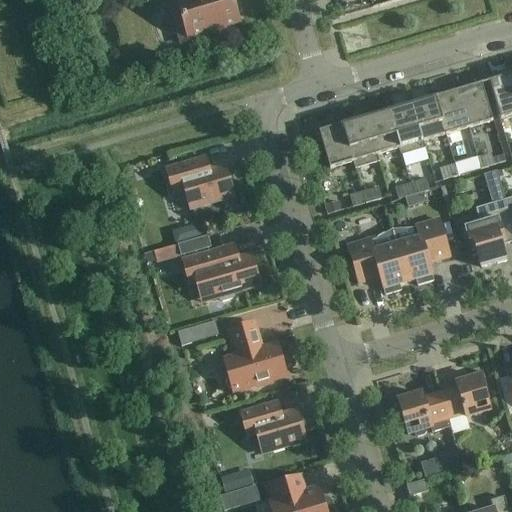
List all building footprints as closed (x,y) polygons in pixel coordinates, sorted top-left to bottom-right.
[(239,27),(231,0),(176,0),(189,42),(239,27)] [(511,73),(511,70),(487,77),(500,120),(511,116),(511,73)] [(480,80),(456,87),(468,129),(492,122),(480,80)] [(433,93),(445,136),(468,129),(456,87),(433,93)] [(434,99),(411,106),(424,150),(425,150),(423,143),(445,136),(433,93),(432,94),(434,99)] [(411,106),(388,113),(401,157),(424,150),(411,106)] [(377,156),(399,150),(401,157),(388,113),(365,119),(378,163),(379,163),(377,156)] [(341,120),(340,120),(355,170),(378,163),(365,119),(343,126),(341,120)] [(317,127),(329,170),(352,163),(354,170),(355,170),(340,120),(317,127)] [(494,167),(490,156),(477,159),(481,171),(494,167)] [(208,172),(204,158),(166,169),(173,194),(185,191),(190,210),(233,198),(224,167),(208,172)] [(467,162),(455,166),(458,177),(471,174),(467,162)] [(458,177),(455,166),(439,170),(443,182),(458,177)] [(475,190),(494,189),(493,172),(474,173),(475,190)] [(429,192),(425,181),(410,185),(413,197),(429,192)] [(398,201),(413,197),(410,185),(395,190),(398,201)] [(362,194),(366,205),(381,201),(378,189),(362,194)] [(350,198),(353,209),(366,205),(362,194),(350,198)] [(480,225),(465,229),(472,253),(476,252),(480,269),(505,261),(501,247),(511,243),(511,224),(505,201),(475,210),(480,225)] [(337,203),(323,207),(326,216),(339,212),(337,203)] [(392,231),(407,284),(416,281),(417,287),(433,283),(428,263),(433,262),(434,264),(449,259),(438,221),(416,227),(416,230),(393,231),(392,231)] [(347,247),(359,286),(374,281),(373,279),(379,278),(385,297),(401,292),(399,286),(407,284),(392,231),(391,231),(391,232),(370,243),(370,241),(347,247)] [(195,285),(201,304),(218,299),(218,301),(218,300),(222,303),(231,300),(234,296),(233,294),(259,287),(250,256),(237,260),(233,247),(182,262),(189,286),(195,285)] [(236,357),(224,361),(228,378),(226,380),(226,385),(229,389),(232,390),(233,393),(256,386),(259,387),(268,384),(270,382),(286,377),(277,345),(261,350),(253,324),(229,331),(236,357)] [(187,331),(177,334),(182,348),(191,345),(187,331)] [(212,342),(200,345),(203,358),(216,355),(212,342)] [(440,394),(447,420),(465,415),(466,419),(489,412),(483,389),(486,388),(482,372),(467,377),(468,381),(456,384),(457,389),(440,394)] [(440,394),(422,400),(421,395),(409,398),(408,394),(392,399),(397,414),(401,413),(408,436),(413,434),(414,437),(416,438),(424,436),(426,433),(425,431),(430,429),(431,434),(450,429),(447,420),(440,394)] [(257,436),(262,455),(305,442),(296,411),(280,416),(276,403),(240,413),(247,438),(257,436)] [(459,470),(455,454),(420,464),(424,480),(459,470)] [(511,466),(511,454),(500,458),(502,469),(511,466)] [(270,511),(332,511),(329,501),(325,499),(322,500),(319,488),(304,492),(300,477),(269,486),(273,501),(268,503),(270,511)] [(406,486),(409,498),(428,493),(424,481),(406,486)] [(238,494),(226,498),(230,511),(242,508),(238,494)] [(490,511),(465,511),(464,511),(507,511),(503,498),(490,502),(492,511),(490,511)]
